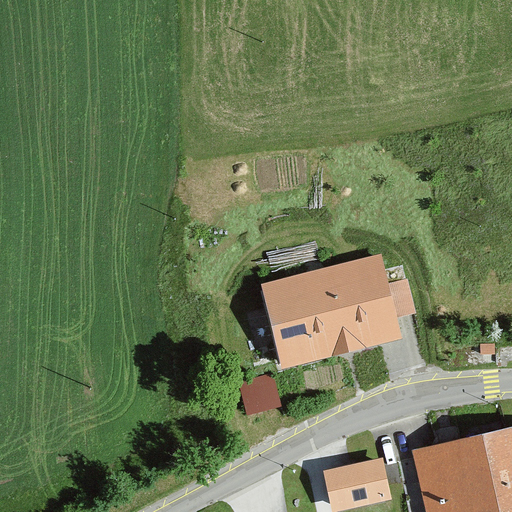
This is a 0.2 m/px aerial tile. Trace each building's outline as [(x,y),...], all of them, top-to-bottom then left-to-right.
[(266,286),(286,362),(343,348),(400,334),(395,315),(413,311),(402,265),(382,270),(379,258),(266,286)] [(493,344),(480,344),(480,354),(493,354),(493,344)] [(273,374),(239,383),(247,412),(281,403),(273,374)] [(511,511),(511,431),(417,454),(423,478),(431,511),(511,511)] [(378,461),(325,472),(333,507),(385,496),(378,461)]
